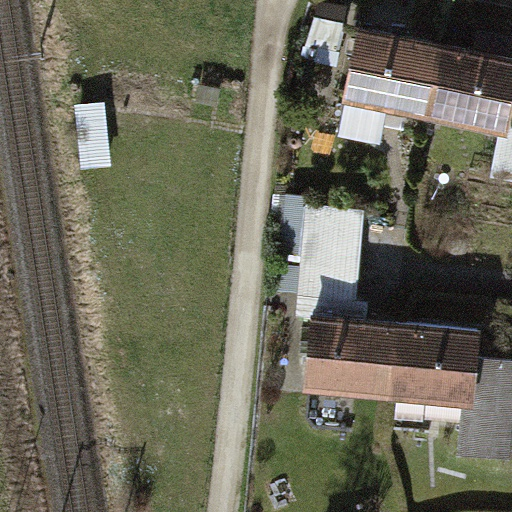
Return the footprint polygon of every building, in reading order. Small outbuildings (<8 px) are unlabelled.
[(418,109),(432,32),(350,18),(336,95),(346,96),(343,117),(399,127),(402,106),(418,109)] [(511,80),(508,80),(511,57),(511,46),(432,32),(418,109),(501,123),(492,175),(511,178),(511,80)] [(103,99),(74,103),(83,165),(112,161),(103,99)] [(380,384),(386,310),(352,307),(360,205),(302,200),(293,311),(302,312),(296,377),(380,384)] [(511,352),(474,350),(477,317),(386,310),(380,384),(464,391),(459,452),(509,456),(511,415),(511,352)]
